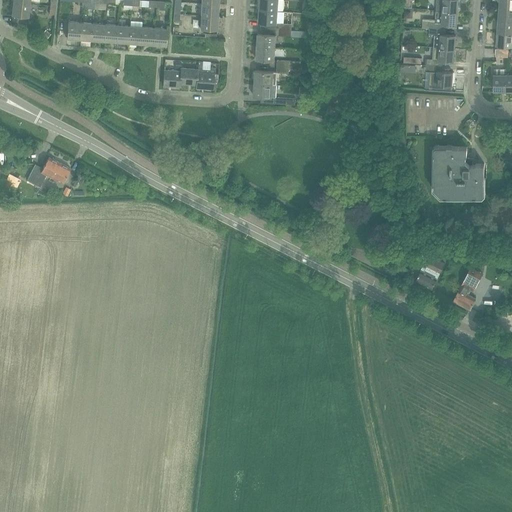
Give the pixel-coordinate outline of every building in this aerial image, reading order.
[(260,0),(259,10),(284,11),(284,0),(260,0)] [(437,0),(436,12),(457,13),(458,0),(437,0)] [(511,0),(499,0),(499,8),(511,9),(511,0)] [(30,4),(13,2),(12,15),(28,17),(30,4)] [(202,4),(201,16),(218,17),(219,5),(202,4)] [(498,21),(511,21),(511,9),(499,8),(498,21)] [(264,23),(263,28),(292,30),(292,24),(284,23),(285,11),(284,11),(259,10),(259,22),(264,23)] [(430,28),(430,30),(445,31),(446,25),(456,26),(457,13),(436,12),(436,20),(423,19),(422,28),(430,28)] [(218,17),(201,16),(200,28),(217,30),(218,17)] [(67,38),(79,39),(81,22),(68,21),(67,38)] [(511,21),(498,21),(497,33),(511,34),(511,21)] [(79,39),(92,40),(93,23),(81,22),(79,39)] [(92,40),(104,41),(106,24),(93,23),(92,40)] [(104,41),(116,42),(118,25),(106,24),(104,41)] [(116,42),(129,43),(130,26),(118,25),(116,42)] [(129,43),(141,44),(142,27),(130,26),(129,43)] [(141,44),(153,45),(155,28),(142,27),(141,44)] [(155,28),(153,45),(166,46),(167,29),(155,28)] [(291,36),(292,30),(263,28),(261,28),(260,34),(258,34),(257,47),(275,48),(275,41),(274,41),(275,35),(291,36)] [(434,37),(433,48),(455,49),(456,35),(445,35),(445,31),(430,30),(430,36),(434,37)] [(511,34),(497,33),(496,45),(511,46),(511,34)] [(275,48),(257,47),(256,59),(274,60),(275,48)] [(428,60),(428,66),(443,67),(443,61),(454,62),(455,49),(433,48),(432,61),(428,60)] [(495,56),(505,57),(509,57),(509,50),(496,49),(495,56)] [(443,67),(428,66),(427,72),(431,72),(430,89),(426,89),(426,90),(457,92),(457,91),(451,91),(451,86),(452,86),(453,72),(442,71),(443,67)] [(180,84),(196,85),(197,85),(198,72),(198,69),(181,68),(181,71),(180,84)] [(180,87),(180,84),(181,71),(164,70),(163,86),(180,87)] [(255,71),(254,84),(273,85),(277,85),(278,72),(277,72),(274,72),(265,71),(255,71)] [(197,85),(196,85),(196,88),(213,89),(213,87),(217,87),(218,79),(214,79),(214,73),(198,72),(197,85)] [(494,92),(508,92),(508,74),(494,74),(494,92)] [(273,85),(254,84),(254,96),(272,97),(273,85)] [(434,154),(434,186),(445,197),(477,196),(477,194),(484,194),(484,164),(475,164),(475,165),(469,165),(466,161),(466,155),(467,155),(467,146),(436,146),(436,154),(434,154)] [(27,180),(40,187),(46,175),(62,183),(70,168),(49,157),(43,168),(35,164),(27,180)] [(2,188),(8,191),(12,183),(7,180),(2,188)] [(489,247),(488,259),(509,261),(510,249),(489,247)] [(431,257),(427,267),(440,273),(445,264),(431,257)] [(421,271),(416,280),(432,288),(437,279),(440,273),(427,267),(424,272),(421,271)] [(454,300),(470,308),(475,299),(468,295),(470,289),(473,291),(477,282),(466,276),(454,300)]
